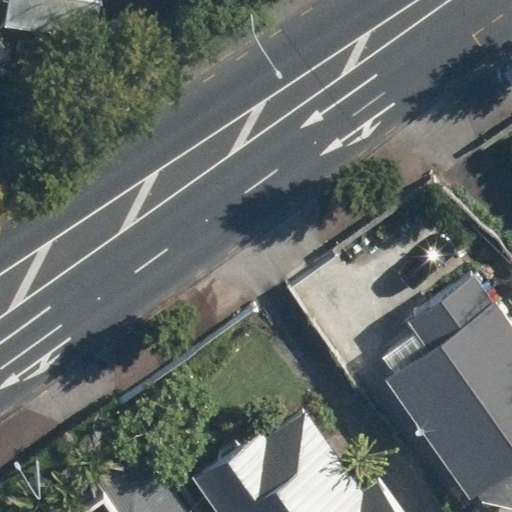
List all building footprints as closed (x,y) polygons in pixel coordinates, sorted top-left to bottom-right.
[(4,0),(3,21),(118,25),(118,0),(4,0)] [(0,55),(13,46),(0,27),(0,55)] [(471,483),(511,496),(511,286),(486,246),(405,297),(426,330),(390,353),(471,483)] [(251,413),(195,459),(231,511),(415,511),(390,475),(373,486),(312,397),(263,431),(251,413)] [(200,511),(162,458),(115,492),(105,477),(67,504),(72,511),(200,511)] [(502,511),(490,494),(465,511),(502,511)]
